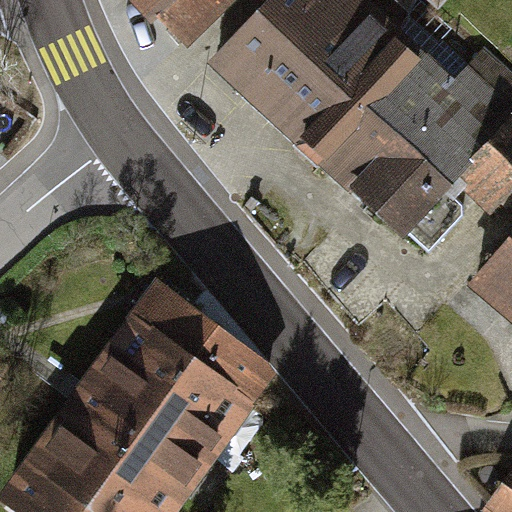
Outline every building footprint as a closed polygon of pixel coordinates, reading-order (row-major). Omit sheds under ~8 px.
[(147,0),(185,36),(222,0),(147,0)] [(266,117),(361,10),(349,0),(265,0),(207,68),(266,117)] [(373,113),(417,59),(361,10),(266,117),(324,166),(373,113)] [(511,109),(511,85),(471,56),(447,84),(417,59),(373,113),(452,181),(511,109)] [(511,109),(452,181),(492,215),(511,190),(511,109)] [(406,237),(452,181),(373,113),(324,166),(406,237)] [(511,238),(474,281),(511,316),(511,238)] [(279,371),(164,292),(134,336),(248,415),(279,371)] [(134,336),(4,511),(176,511),(248,415),(134,336)] [(511,511),(511,459),(476,509),(479,511),(511,511)]
